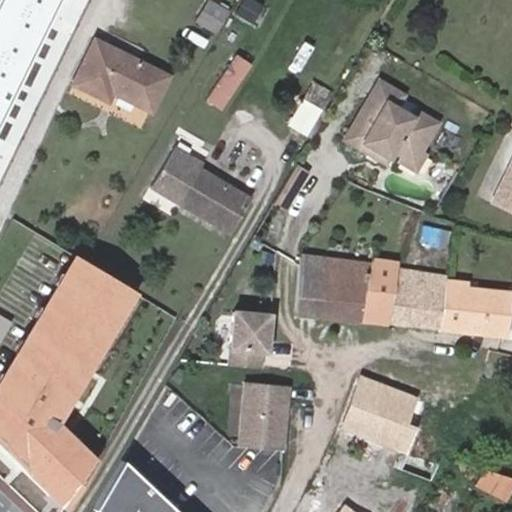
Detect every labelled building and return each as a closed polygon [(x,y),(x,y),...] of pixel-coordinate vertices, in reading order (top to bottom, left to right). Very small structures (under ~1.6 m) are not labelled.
[(0,0),(0,122),(59,0),(0,0)] [(202,0),(195,24),(220,32),(228,5),(212,0),(202,0)] [(258,0),(242,0),(237,11),(256,21),(265,4),(258,0)] [(233,25),(227,36),(238,42),(244,31),(233,25)] [(152,107),(167,76),(96,41),(75,83),(109,98),(114,90),(152,107)] [(236,56),(208,99),(222,109),(250,65),(236,56)] [(402,94),(379,80),(345,138),(369,152),(373,147),(388,155),(392,148),(404,156),(410,146),(419,152),(436,122),(414,109),(410,116),(395,107),(402,94)] [(309,91),(304,99),(321,109),(326,100),(309,91)] [(321,109),(304,99),(289,124),(307,134),(321,109)] [(419,152),(410,146),(404,156),(401,161),(416,170),(424,155),(419,152)] [(385,161),(388,155),(373,147),(369,152),(385,161)] [(181,203),(200,170),(203,165),(177,150),(155,188),(181,203)] [(295,197),(310,171),(309,171),(296,162),(281,188),(295,197)] [(511,183),(511,163),(493,202),(511,211),(511,196),(506,194),(511,183)] [(230,231),(249,198),(200,170),(181,203),(230,231)] [(281,188),(273,201),(287,210),(295,197),(281,188)] [(425,225),(421,243),(447,248),(451,231),(425,225)] [(18,261),(26,241),(9,235),(2,255),(18,261)] [(137,293),(71,254),(0,369),(0,447),(58,505),(94,457),(57,424),(137,293)] [(303,258),(299,311),(323,313),(326,260),(303,258)] [(326,260),(323,313),(362,317),(371,265),(326,260)] [(372,260),(371,265),(362,317),(389,320),(398,269),(399,263),(372,260)] [(447,280),(448,275),(398,269),(389,320),(442,326),(447,280)] [(442,326),(494,331),(505,333),(510,293),(466,288),(467,283),(447,280),(442,326)] [(269,351),(273,312),(237,308),(231,362),(262,365),(264,350),(269,351)] [(0,341),(11,325),(0,316),(0,341)] [(213,324),(212,346),(230,346),(231,325),(213,324)] [(360,378),(342,426),(407,451),(401,469),(431,479),(437,462),(434,461),(444,434),(421,424),(429,405),(360,378)] [(284,437),(290,384),(254,380),(248,434),(284,437)] [(457,440),(479,450),(495,414),(473,404),(457,440)] [(179,511),(121,458),(93,507),(97,511),(179,511)] [(511,488),(511,476),(484,468),(476,485),(506,500),(511,488)]
